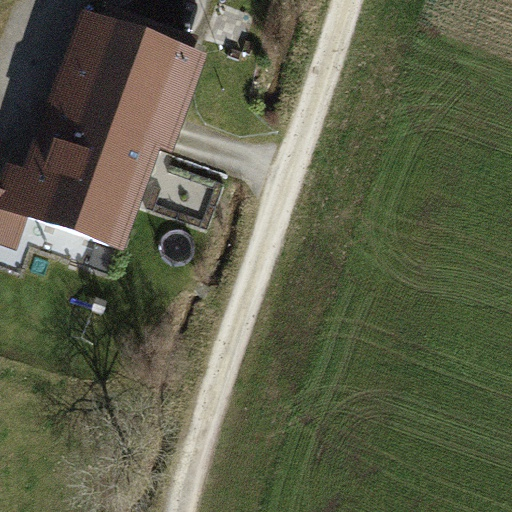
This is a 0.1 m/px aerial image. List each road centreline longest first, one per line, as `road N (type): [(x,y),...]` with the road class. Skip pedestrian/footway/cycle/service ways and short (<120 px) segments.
road 1 (track): [(189,511),(197,447),(349,0)]
road 2 (unknown): [(0,388),(84,313),(335,51)]
